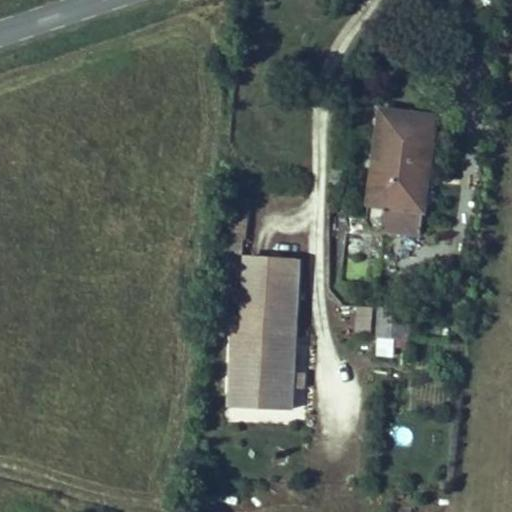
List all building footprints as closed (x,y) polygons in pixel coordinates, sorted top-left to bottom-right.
[(387,111),(376,202),(427,208),(433,156),(426,156),(431,117),(387,111)] [(235,192),(228,248),(241,248),(248,193),(235,192)] [(241,248),(228,248),(223,286),(236,287),(241,248)] [(248,252),(242,297),(293,304),(299,257),(248,252)] [(293,304),(242,297),(241,308),(239,324),(285,329),(290,326),(293,304)] [(239,324),(241,308),(231,307),(229,321),(220,399),(280,407),(290,326),(285,329),(239,324)] [(415,326),(382,324),(379,356),(412,359),(415,326)]
